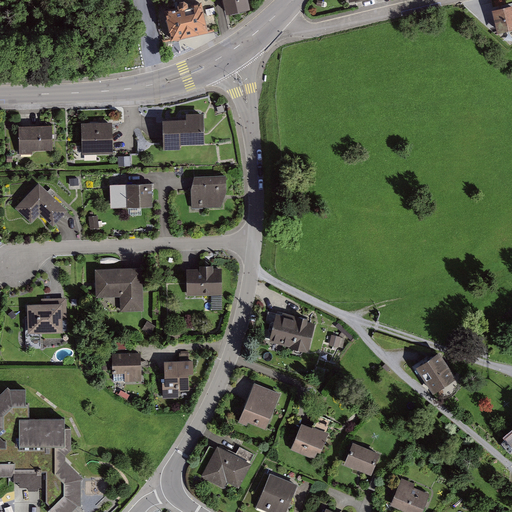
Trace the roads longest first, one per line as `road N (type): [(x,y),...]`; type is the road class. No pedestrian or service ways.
road 1 (residential): [(253,272),(356,321),(511,464)]
road 2 (residential): [(256,240),(41,248),(19,258)]
road 3 (residential): [(253,272),(232,359),(160,490)]
road 4 (tertiary): [(0,95),(144,87),(228,53)]
road 5 (residential): [(228,53),(248,106),(256,240)]
road 6 (unclassified): [(278,12),(306,31),(453,0)]
